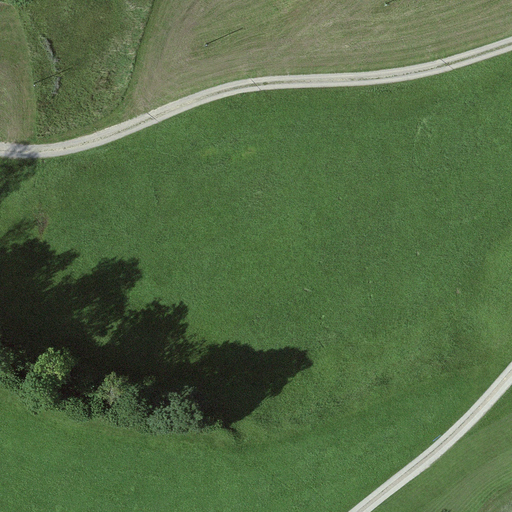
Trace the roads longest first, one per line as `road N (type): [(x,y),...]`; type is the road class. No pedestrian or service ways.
road 1 (track): [(511,44),(408,74),(223,92),(94,142),(0,151)]
road 2 (unclassified): [(511,376),(364,511)]
